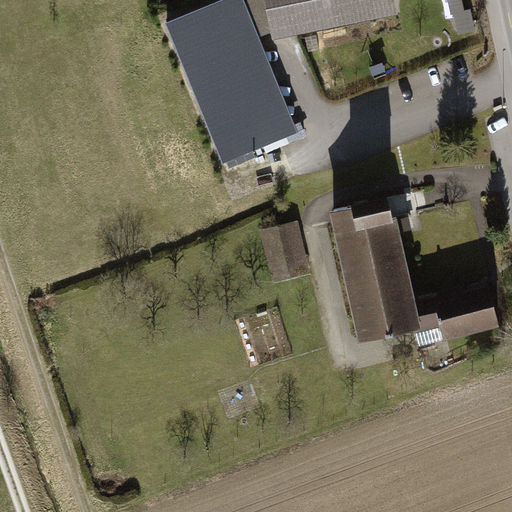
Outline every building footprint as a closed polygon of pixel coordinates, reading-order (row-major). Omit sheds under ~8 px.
[(242,0),(166,34),(222,172),(298,139),(242,0)] [(261,0),(270,40),(393,16),(390,0),(261,0)] [(394,195),(334,208),(362,337),(422,324),(394,195)] [(296,220),(258,230),(269,278),(308,269),(296,220)] [(467,277),(417,288),(427,336),(500,320),(491,278),(469,283),(467,277)]
